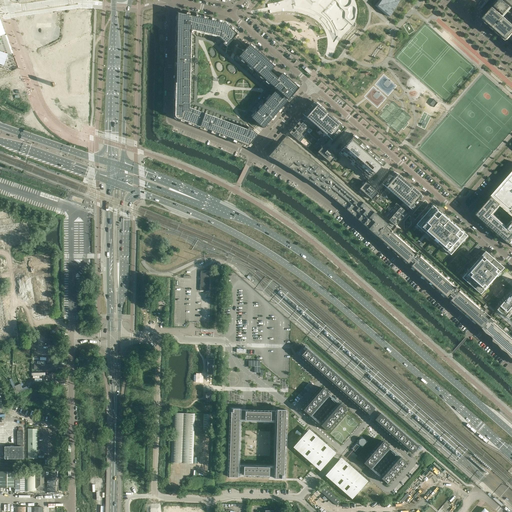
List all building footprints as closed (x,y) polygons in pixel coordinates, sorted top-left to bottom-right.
[(400,2),(401,0),(379,0),(375,6),(387,16),(390,17),(400,2)] [(480,8),(482,9),(489,0),(485,0),(484,1),(485,2),(480,8)] [(511,0),(500,0),(497,4),(495,6),(498,9),(497,11),(493,8),(491,10),(487,16),(484,19),(487,22),(488,23),(489,24),(490,24),(493,27),(494,28),(495,29),(496,30),(497,31),(498,31),(499,32),(502,35),(504,37),(505,37),(507,40),(508,40),(509,39),(511,41),(511,0)] [(196,17),(186,15),(186,20),(185,20),(185,21),(186,21),(186,27),(184,27),(183,59),(177,59),(177,65),(182,64),(182,63),(183,63),(182,103),(181,103),(176,101),(176,109),(182,109),(182,111),(184,114),(210,124),(207,130),(208,130),(212,131),(213,132),(214,126),(213,126),(213,125),(247,138),(248,135),(249,135),(254,139),(258,135),(253,131),(250,128),(246,125),(248,123),(247,122),(251,118),(263,128),(278,112),(270,105),(280,92),(289,100),(292,96),(288,92),(289,90),(277,79),(280,76),(278,75),(275,79),(273,77),(272,77),(268,74),(243,52),(231,42),(233,38),(223,30),(218,28),(219,23),(196,17)] [(311,72),(304,66),(302,68),(309,74),(311,72)] [(354,94),(350,99),(370,116),(374,111),(354,94)] [(434,108),(438,103),(434,99),(430,104),(434,108)] [(308,111),(304,116),(330,138),(341,125),(332,117),(331,118),(324,112),(325,111),(316,103),(308,111)] [(402,119),(407,123),(411,118),(405,114),(402,119)] [(301,120),(297,124),(306,132),(310,128),(301,120)] [(297,124),(293,129),(302,136),(306,132),(297,124)] [(293,129),(289,133),(298,141),(302,136),(293,129)] [(343,185),(341,184),(340,183),(339,181),(337,180),(336,179),(335,178),(333,177),(332,176),(330,174),(329,173),(328,172),(327,171),(325,170),(324,169),(322,167),(321,166),(320,165),(317,163),(287,136),(268,157),(269,157),(270,157),(270,158),(271,158),(272,158),(272,159),(275,160),(276,160),(278,162),(279,162),(281,164),(282,164),(284,166),(285,166),(286,166),(286,167),(287,167),(288,167),(288,168),(291,169),(291,170),(294,171),(294,172),(297,173),(298,174),(300,175),(301,175),(303,177),(304,177),(306,179),(307,179),(309,181),(310,182),(312,183),(313,184),(315,185),(316,186),(317,187),(318,187),(319,188),(320,189),(321,189),(322,190),(323,191),(324,192),(326,193),(327,194),(329,196),(330,196),(331,197),(332,198),(333,199),(334,199),(335,200),(337,202),(338,203),(339,203),(339,204),(341,205),(342,206),(344,207),(345,208),(346,210),(348,211),(349,212),(350,213),(352,215),(353,215),(355,217),(355,218),(357,219),(358,220),(360,222),(361,222),(363,224),(363,225),(365,226),(366,227),(368,229),(369,229),(376,236),(377,236),(386,226),(387,224),(379,217),(377,215),(376,214),(374,213),(373,212),(371,210),(369,208),(368,207),(366,205),(365,205),(363,203),(362,202),(361,201),(360,200),(358,199),(357,198),(356,196),(354,195),(353,194),(352,193),(350,192),(349,191),(347,189),(346,188),(344,186),(343,185)] [(344,146),(340,152),(370,178),(383,162),(353,136),(347,143),(349,145),(346,148),(344,146)] [(337,157),(324,145),(318,152),(330,164),(337,157)] [(511,172),(492,196),(493,197),(511,213),(511,172)] [(390,179),(384,186),(410,209),(414,205),(422,196),(412,187),(411,189),(404,183),(405,181),(395,173),(392,177),(390,179)] [(366,182),(359,189),(372,200),(378,193),(366,182)] [(511,213),(493,197),(477,215),(480,217),(482,219),(489,225),(491,227),(498,233),(501,236),(510,244),(511,245),(511,213)] [(398,205),(394,209),(403,217),(407,213),(398,205)] [(416,225),(410,232),(462,278),(476,291),(477,291),(480,294),(480,293),(480,294),(481,294),(488,285),(488,286),(490,284),(491,283),(492,281),(494,279),(495,278),(496,277),(496,276),(500,272),(503,268),(504,268),(503,267),(503,268),(503,267),(502,266),(501,265),(500,265),(499,264),(496,261),(493,258),(490,256),(489,255),(488,254),(487,253),(486,252),(485,251),(485,252),(482,249),(473,259),(468,255),(477,245),(467,236),(468,236),(467,236),(465,234),(464,233),(463,232),(459,228),(458,228),(455,225),(454,224),(450,221),(450,220),(450,221),(449,220),(448,219),(446,217),(444,216),(444,215),(442,214),(442,213),(441,213),(440,212),(439,212),(438,210),(437,209),(437,210),(436,208),(435,208),(433,206),(432,207),(432,206),(431,208),(430,208),(429,210),(428,210),(424,215),(422,218),(421,219),(420,219),(420,220),(416,224),(416,225)] [(394,209),(390,214),(399,222),(403,217),(394,209)] [(9,210),(0,211),(0,220),(10,219),(9,210)] [(390,214),(386,218),(395,226),(399,222),(390,214)] [(479,308),(459,290),(456,287),(420,256),(417,253),(396,235),(395,236),(394,235),(391,233),(392,232),(387,227),(386,226),(377,236),(383,242),(385,244),(387,245),(387,246),(388,246),(391,249),(393,250),(396,254),(397,255),(398,255),(401,258),(402,259),(403,259),(406,262),(408,264),(410,266),(411,266),(412,267),(415,270),(416,271),(417,271),(420,275),(421,275),(421,276),(422,276),(425,279),(426,279),(427,280),(430,283),(430,284),(431,284),(432,285),(432,284),(435,288),(436,288),(436,289),(437,289),(440,292),(441,292),(441,293),(442,293),(445,297),(447,298),(449,300),(450,300),(450,301),(451,301),(455,305),(454,305),(455,305),(456,306),(459,309),(460,310),(461,310),(464,313),(465,314),(466,314),(469,318),(470,318),(470,319),(471,319),(474,322),(475,323),(480,327),(481,328),(489,318),(490,317),(489,317),(484,312),(479,308)] [(28,233),(0,236),(0,245),(29,242),(28,233)] [(209,291),(210,272),(201,271),(200,291),(209,291)] [(51,311),(48,287),(32,289),(36,310),(33,311),(33,314),(51,311)] [(511,293),(511,294),(511,295),(511,294),(508,297),(509,298),(508,298),(507,298),(505,301),(505,302),(504,302),(501,305),(502,305),(501,306),(501,305),(498,308),(499,309),(498,310),(506,317),(511,310),(511,293)] [(0,338),(9,337),(3,295),(0,295),(0,338)] [(511,338),(490,319),(489,318),(481,328),(482,327),(486,331),(485,331),(486,332),(486,331),(490,335),(490,336),(491,336),(495,339),(494,340),(495,340),(499,343),(499,344),(500,344),(504,347),(503,348),(504,348),(505,348),(509,351),(508,352),(509,352),(511,354),(511,338)] [(307,348),(301,355),(369,415),(375,408),(307,348)] [(251,359),(251,365),(254,365),(253,371),(259,371),(259,374),(262,375),(263,369),(260,368),(260,359),(251,359)] [(329,394),(322,388),(303,410),(310,416),(329,394)] [(327,431),(346,409),(340,403),(321,425),(327,431)] [(231,408),(229,477),(237,477),(239,408),(231,408)] [(277,409),(275,478),(283,478),(285,410),(277,409)] [(245,411),(245,420),(270,420),(270,412),(245,411)] [(173,413),(171,463),(193,464),(195,414),(173,413)] [(374,419),(375,419),(413,453),(418,446),(380,413),(374,419)] [(37,459),(37,429),(28,429),(28,459),(37,459)] [(295,447),(320,468),(333,454),(308,432),(295,447)] [(389,447),(383,441),(363,463),(370,469),(389,447)] [(23,459),(23,447),(5,447),(5,459),(23,459)] [(388,484),(407,462),(400,456),(381,478),(388,484)] [(328,475),(353,497),(359,490),(362,486),(366,482),(341,460),(328,475)] [(244,466),(243,474),(269,475),(269,467),(244,466)] [(14,487),(14,472),(0,472),(0,487),(13,487),(14,487)] [(17,473),(15,473),(15,492),(25,492),(25,473),(17,473)] [(46,493),(46,476),(35,476),(35,493),(46,493)] [(336,505),(340,501),(325,487),(321,491),(336,505)]
